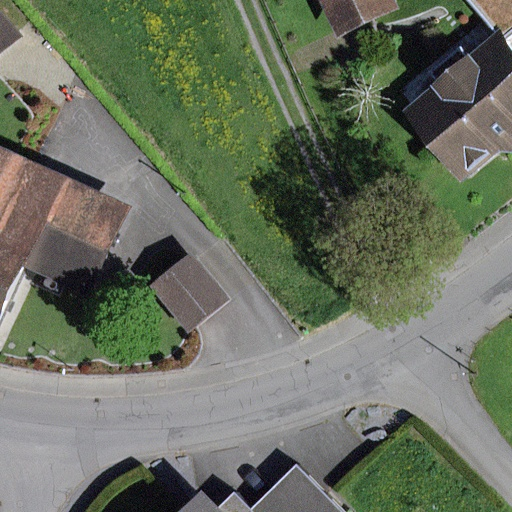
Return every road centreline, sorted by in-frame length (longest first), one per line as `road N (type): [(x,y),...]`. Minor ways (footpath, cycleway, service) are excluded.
road 1 (track): [(262,0),(384,283),(428,343)]
road 2 (residential): [(59,420),(225,414),(428,343)]
road 3 (residential): [(428,343),(511,462)]
